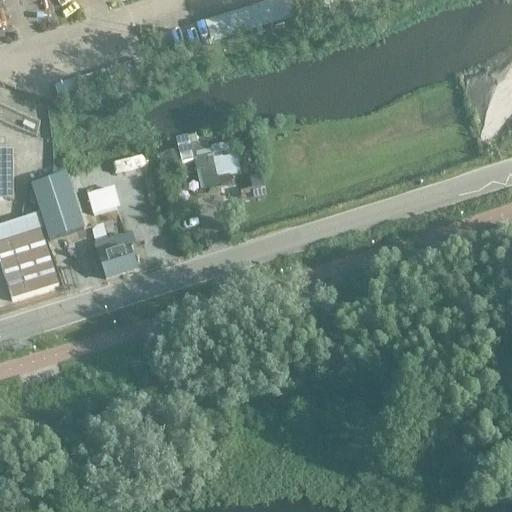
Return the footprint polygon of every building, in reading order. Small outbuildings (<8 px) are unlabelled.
[(215,38),(348,4),(347,0),(277,0),(210,17),(215,38)] [(240,175),(234,148),(225,150),(224,146),(208,150),(206,142),(193,146),(203,190),(219,187),(218,180),(240,175)] [(0,202),(14,202),(14,154),(0,153),(0,202)] [(86,231),(68,178),(33,189),(51,243),(86,231)] [(119,186),(91,194),(97,214),(124,206),(119,186)] [(59,287),(41,232),(0,246),(0,265),(12,303),(59,287)] [(138,271),(131,249),(128,239),(97,248),(100,259),(106,281),(138,271)]
